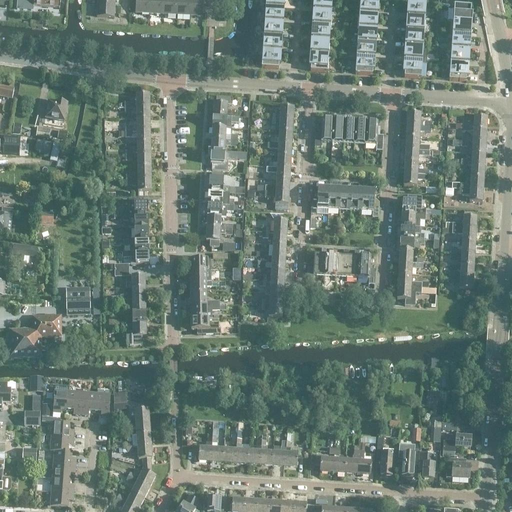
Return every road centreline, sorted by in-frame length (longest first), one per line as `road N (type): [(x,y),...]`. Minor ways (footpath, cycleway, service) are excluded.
road 1 (residential): [(487,497),(179,477)]
road 2 (residential): [(381,304),(300,299),(312,90)]
road 3 (residential): [(173,347),(169,79)]
road 4 (residential): [(487,497),(504,247)]
road 5 (residential): [(381,304),(393,95)]
road 6 (unclassified): [(169,79),(0,56)]
road 7 (unclassified): [(312,90),(169,79)]
